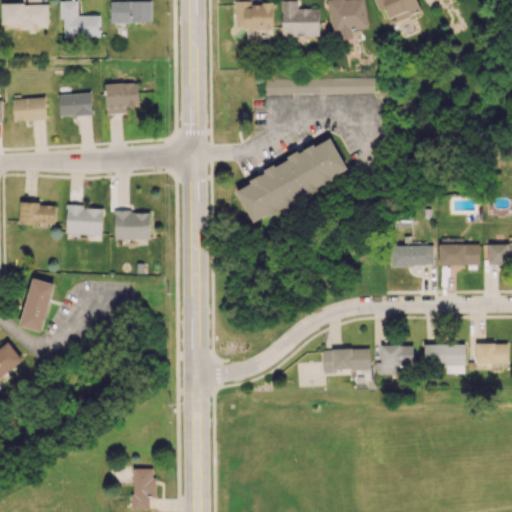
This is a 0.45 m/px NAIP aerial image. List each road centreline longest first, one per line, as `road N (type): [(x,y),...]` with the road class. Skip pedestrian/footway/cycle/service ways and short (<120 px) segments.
road 1 (tertiary): [(193,0),(198,511)]
road 2 (residential): [(511,303),(350,307),(326,314),(244,373),(196,377)]
road 3 (residential): [(0,162),(194,156)]
